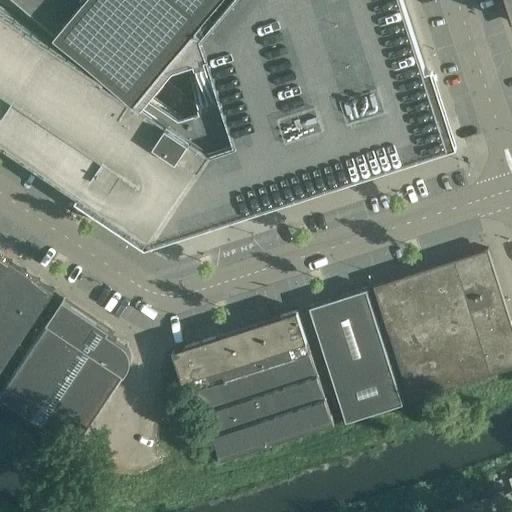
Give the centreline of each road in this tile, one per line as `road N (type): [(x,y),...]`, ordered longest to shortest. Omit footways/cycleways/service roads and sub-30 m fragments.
road 1 (unclassified): [(0,193),(143,290),(170,296),(511,197)]
road 2 (unclassified): [(511,154),(460,0)]
